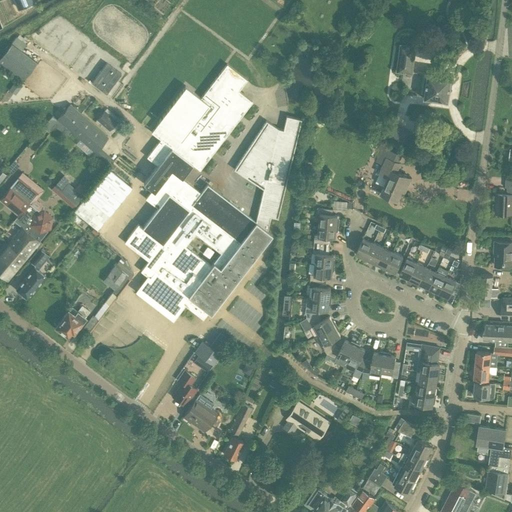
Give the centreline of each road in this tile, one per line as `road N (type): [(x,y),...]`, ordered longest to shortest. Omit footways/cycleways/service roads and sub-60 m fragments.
road 1 (residential): [(288,511),(0,306)]
road 2 (residential): [(504,0),(463,327)]
road 3 (residential): [(411,511),(451,412),(463,327)]
